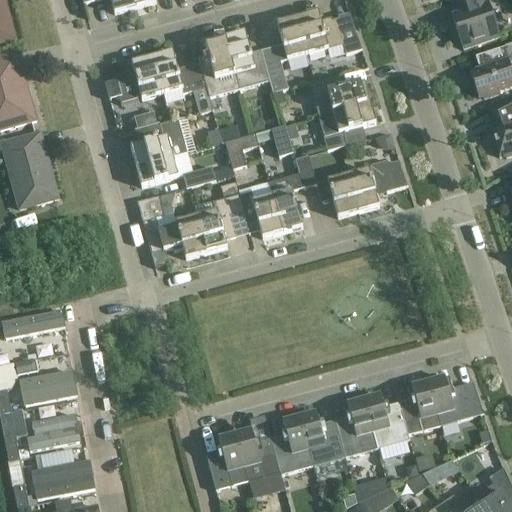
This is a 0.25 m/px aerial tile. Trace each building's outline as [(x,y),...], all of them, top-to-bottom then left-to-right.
[(0,0),(0,45),(14,41),(7,15),(3,16),(0,5),(0,0)] [(135,11),(132,0),(81,0),(83,7),(108,0),(109,0),(114,17),(135,11)] [(132,0),(133,4),(135,11),(156,5),(154,0),(132,0)] [(499,40),(485,0),(462,0),(457,2),(461,14),(451,18),(463,52),(499,40)] [(322,28),(318,15),(297,21),(307,58),(343,48),(346,58),(360,54),(350,20),(322,28)] [(287,63),(307,58),(297,21),(276,26),(287,63)] [(239,93),(269,85),(268,83),(265,69),(264,69),(263,64),(253,66),(245,35),(225,40),(235,78),(239,93)] [(225,40),(204,46),(213,78),(203,80),(206,91),(209,102),(239,93),(235,78),(225,40)] [(511,47),(475,59),(479,73),(471,76),(479,100),(483,99),(484,102),(498,97),(497,94),(511,89),(511,78),(511,77),(511,47)] [(173,54),(152,60),(163,97),(182,92),(183,97),(206,91),(203,80),(199,66),(185,70),(186,73),(178,75),(173,54)] [(0,133),(36,124),(29,99),(27,98),(25,89),(26,87),(21,71),(5,76),(5,75),(1,60),(0,58),(0,57),(0,133)] [(134,75),(111,81),(112,85),(117,83),(121,100),(117,101),(118,106),(140,100),(141,103),(163,97),(152,60),(131,66),(134,75)] [(265,69),(268,83),(272,97),(282,95),(282,94),(288,93),(280,65),(265,69)] [(313,98),(319,120),(333,117),(370,106),(364,86),(342,92),(338,79),(320,84),(310,87),(313,98)] [(121,100),(117,83),(105,87),(109,103),(121,100)] [(282,95),(272,97),(275,108),(285,106),(282,95)] [(511,101),(488,113),(493,128),(496,137),(492,139),(499,160),(504,158),(505,161),(511,158),(511,101)] [(348,148),(344,135),(375,127),(370,106),(333,117),(319,120),(328,154),(340,151),(348,148)] [(249,123),(252,135),(264,132),(262,125),(257,121),(249,123)] [(130,150),(136,170),(173,160),(187,156),(178,123),(159,128),(163,141),(130,150)] [(240,142),(237,129),(218,134),(222,147),(240,142)] [(293,157),(285,130),(271,134),(279,161),(293,157)] [(44,168),(36,137),(1,146),(15,197),(20,196),(24,211),(58,202),(51,178),(50,177),(50,176),(49,175),(48,175),(46,175),(45,175),(43,168),(44,168)] [(221,147),(218,137),(212,139),(209,144),(211,150),(221,147)] [(258,150),(255,138),(225,146),(233,173),(246,170),(242,154),(258,150)] [(316,188),(308,159),(295,163),(303,192),(316,188)] [(173,160),(136,170),(141,190),(178,180),(173,160)] [(357,216),(379,210),(375,196),(385,193),(388,195),(407,190),(399,165),(391,167),(387,164),(371,168),(369,172),(347,178),(357,216)] [(215,184),(212,171),(182,178),(186,192),(215,184)] [(337,221),(357,216),(347,178),(327,184),(337,221)] [(269,186),(272,199),(282,236),(302,231),(292,193),(297,192),(294,179),(269,186)] [(245,219),(239,198),(224,202),(229,223),(245,219)] [(282,236),(272,199),(252,204),(262,242),(282,236)] [(165,219),(159,200),(137,206),(142,225),(151,257),(165,253),(159,234),(156,222),(165,219)] [(197,219),(207,256),(227,251),(217,214),(197,219)] [(175,225),(176,229),(159,234),(165,253),(172,251),(173,255),(183,252),(185,262),(207,256),(197,219),(175,225)] [(64,332),(60,315),(1,326),(5,343),(64,332)] [(35,362),(15,366),(17,378),(37,374),(35,362)] [(0,394),(7,394),(12,391),(18,381),(17,378),(15,366),(0,368),(0,394)] [(77,400),(72,374),(19,385),(23,410),(77,400)] [(445,380),(428,385),(440,430),(464,424),(483,418),(473,386),(448,393),(445,380)] [(440,430),(428,385),(411,389),(415,402),(399,406),(409,444),(409,443),(408,438),(440,430)] [(11,415),(7,394),(0,394),(0,417),(7,416),(11,415)] [(377,452),(409,444),(399,406),(384,411),(380,398),(364,402),(373,436),(377,452)] [(350,420),(335,424),(345,461),(377,452),(373,436),(364,402),(347,407),(350,420)] [(7,416),(0,417),(0,418),(5,443),(12,442),(16,441),(27,439),(22,413),(11,415),(7,416)] [(299,420),(313,470),(345,461),(335,424),(319,428),(316,415),(299,420)] [(27,442),(30,455),(79,445),(74,419),(33,427),(35,441),(27,442)] [(280,479),(313,470),(299,420),(282,425),(286,437),(270,441),(280,479)] [(252,502),(285,493),(280,479),(270,441),(255,446),(251,433),(235,438),(248,485),(252,502)] [(487,434),(480,436),(484,447),(491,444),(487,434)] [(216,494),(248,485),(235,438),(218,442),(221,455),(206,459),(208,467),(216,494)] [(20,463),(9,465),(11,479),(22,477),(20,463)] [(32,476),(37,503),(94,492),(89,465),(32,476)] [(418,479),(416,468),(405,471),(407,481),(418,479)] [(475,499),(483,511),(509,511),(505,505),(511,500),(511,491),(503,472),(489,481),(493,487),(475,499)] [(431,473),(422,477),(430,489),(439,485),(431,473)] [(22,477),(11,479),(13,490),(24,488),(22,477)] [(418,479),(406,485),(415,498),(428,489),(421,477),(419,479),(418,479)] [(353,490),(358,507),(389,493),(385,481),(353,490)] [(391,492),(378,500),(385,511),(398,504),(391,492)] [(483,511),(475,499),(471,493),(456,503),(454,500),(441,508),(443,511),(483,511)] [(357,507),(354,495),(347,497),(343,504),(345,511),(355,508),(357,507)]
